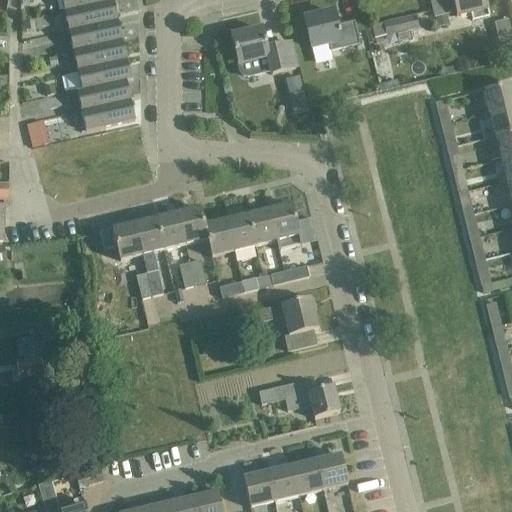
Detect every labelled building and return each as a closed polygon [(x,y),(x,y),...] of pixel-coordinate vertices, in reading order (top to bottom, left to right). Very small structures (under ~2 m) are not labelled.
[(114,3),(113,0),(61,0),(65,14),(114,3)] [(448,23),(446,17),(454,15),(455,18),(470,14),(472,22),(490,18),(485,0),(428,0),(434,20),(434,19),(436,26),(448,23)] [(114,3),(65,14),(70,34),(118,23),(114,3)] [(383,22),(370,25),(371,30),(373,38),(386,34),(386,35),(391,34),(410,29),(417,28),(418,28),(414,14),(383,22)] [(331,54),(360,47),(354,24),(337,28),(333,15),(304,22),(311,50),(329,46),(331,54)] [(36,30),(34,23),(23,26),(25,33),(36,30)] [(123,42),(118,23),(70,34),(74,53),(123,42)] [(263,32),(231,39),(238,67),(239,66),(241,74),(243,78),(248,79),(271,74),(272,77),(296,72),(289,46),(267,51),(263,32)] [(127,62),(123,42),(74,53),(79,73),(127,62)] [(58,66),(56,59),(48,61),(50,68),(58,66)] [(132,83),(127,62),(79,73),(83,92),(83,93),(126,83),(127,84),(132,83)] [(439,68),(436,71),(437,75),(440,78),(444,77),(446,74),(446,70),(443,68),(439,68)] [(458,68),(446,70),(448,77),(460,74),(458,68)] [(299,80),(286,84),(293,115),(307,111),(299,80)] [(396,82),(379,86),(380,92),(398,88),(396,82)] [(83,93),(83,92),(78,93),(83,113),(131,103),(127,84),(126,83),(83,93)] [(489,116),(511,110),(511,89),(511,86),(484,93),(489,116)] [(55,95),(53,88),(46,90),(48,97),(55,95)] [(51,111),(61,109),(59,99),(49,102),(51,111)] [(131,103),(83,113),(87,134),(136,123),(131,103)] [(441,128),(451,126),(445,103),(436,105),(441,128)] [(413,131),(408,132),(403,106),(368,113),(378,164),(417,156),(413,131)] [(511,134),(511,110),(489,116),(495,139),(511,134)] [(37,125),(28,128),(34,152),(43,149),(37,125)] [(456,148),(451,126),(441,128),(447,151),(456,148)] [(496,141),(485,144),(490,163),(501,160),(501,162),(511,158),(511,134),(495,139),(496,141)] [(462,171),(456,148),(447,151),(453,174),(462,171)] [(511,182),(511,158),(501,162),(507,184),(511,182)] [(420,165),(383,172),(393,222),(431,215),(420,165)] [(468,194),(462,171),(453,174),(458,196),(468,194)] [(9,186),(0,186),(0,202),(9,202),(9,186)] [(473,217),(468,194),(458,196),(464,219),(473,217)] [(291,206),(269,212),(277,244),(279,252),(282,251),(301,247),(299,238),(295,223),(291,206)] [(208,242),(205,227),(201,210),(179,215),(186,247),(208,242)] [(277,244),(269,212),(247,217),(255,249),(277,244)] [(179,215),(157,221),(165,252),(186,247),(179,215)] [(247,217),(226,222),(234,254),(235,262),(241,263),(250,261),(253,257),(252,250),(255,249),(247,217)] [(407,222),(411,233),(425,228),(421,217),(407,222)] [(477,231),(473,217),(464,219),(469,242),(479,239),(483,237),(481,230),(477,231)] [(157,221),(136,226),(143,257),(146,267),(148,275),(153,299),(163,297),(157,273),(153,255),(165,252),(157,221)] [(234,254),(226,222),(205,227),(208,242),(212,260),(234,254)] [(143,257),(136,226),(101,234),(105,252),(118,249),(121,263),(143,257)] [(405,248),(418,299),(454,289),(440,239),(405,248)] [(485,262),(479,239),(469,242),(475,264),(485,262)] [(485,262),(475,264),(481,288),(490,286),(485,262)] [(190,265),(196,289),(207,287),(201,263),(190,265)] [(196,289),(190,265),(179,268),(184,292),(196,289)] [(284,275),(287,286),(309,281),(307,269),(284,275)] [(153,299),(148,275),(136,278),(141,302),(153,299)] [(271,278),(263,280),(266,291),(287,286),(284,275),(271,278)] [(266,291),(263,280),(255,282),(241,285),(244,296),(258,293),(266,291)] [(244,296),(241,285),(219,290),(222,301),(244,296)] [(181,293),(173,295),(176,306),(183,304),(181,293)] [(456,297),(419,307),(432,357),(469,347),(456,297)] [(318,331),(311,301),(281,308),(288,338),(283,339),(286,353),(315,346),(312,333),(318,331)] [(492,331),(502,329),(496,305),(486,308),(492,331)] [(108,341),(115,330),(105,324),(99,335),(108,341)] [(507,351),(502,329),(492,331),(497,354),(507,351)] [(77,353),(73,330),(43,334),(47,358),(77,353)] [(511,373),(511,370),(507,351),(497,354),(503,376),(511,373)] [(41,360),(21,363),(24,381),(44,378),(41,360)] [(438,373),(447,424),(486,417),(476,366),(438,373)] [(511,373),(503,376),(509,400),(511,399),(511,373)] [(305,384),(259,395),(262,408),(285,403),(288,414),(311,409),(314,421),(339,415),(333,389),(308,396),(305,384)] [(499,477),(491,426),(454,432),(461,483),(499,477)] [(443,441),(450,459),(457,456),(451,438),(443,441)] [(341,457),(316,463),(323,493),(348,487),(341,457)] [(316,463),(292,469),(299,498),(323,493),(316,463)] [(299,498),(292,469),(267,475),(274,504),(299,498)] [(80,490),(103,484),(100,472),(77,478),(80,490)] [(274,504),(267,475),(243,481),(250,510),(274,504)] [(52,484),(39,488),(46,511),(86,511),(83,502),(59,509),(52,484)] [(191,501),(194,511),(221,511),(217,494),(191,501)] [(194,511),(191,501),(167,506),(168,511),(194,511)] [(505,511),(505,503),(468,508),(468,511),(505,511)]
